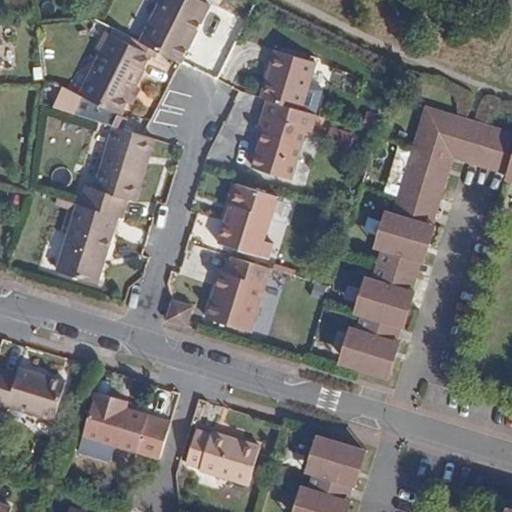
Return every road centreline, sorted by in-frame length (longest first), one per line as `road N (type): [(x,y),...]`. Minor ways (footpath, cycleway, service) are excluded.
road 1 (residential): [(197,359),(511,458)]
road 2 (residential): [(137,341),(197,149),(190,104)]
road 3 (residential): [(197,359),(155,504)]
road 4 (residential): [(0,300),(137,341)]
